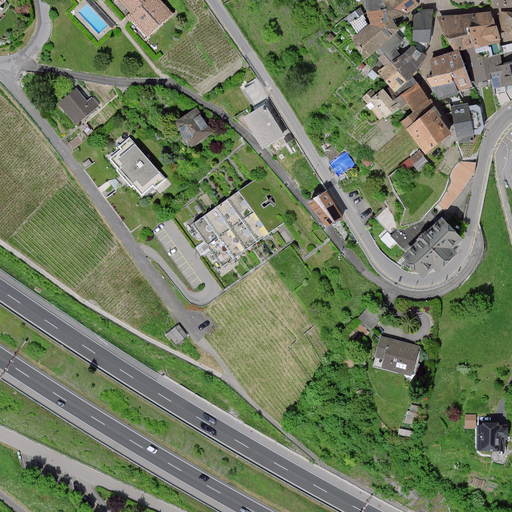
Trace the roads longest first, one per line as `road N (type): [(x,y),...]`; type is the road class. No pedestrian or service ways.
road 1 (residential): [(19,62),(168,83),(225,112),(390,290),(430,296),(464,277),(478,247),(470,228)]
road 2 (tertiary): [(470,228),(447,272),(418,282),(396,274),(211,0)]
road 3 (motorway): [(364,511),(178,405),(0,288)]
road 4 (residential): [(5,75),(200,338)]
road 5 (motorway): [(0,356),(255,511)]
road 6 (residential): [(0,433),(170,511)]
